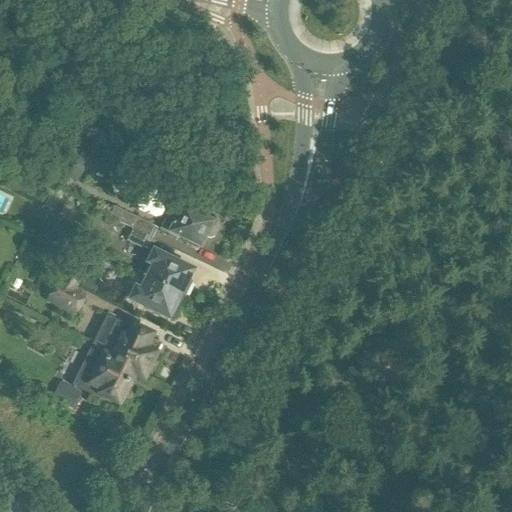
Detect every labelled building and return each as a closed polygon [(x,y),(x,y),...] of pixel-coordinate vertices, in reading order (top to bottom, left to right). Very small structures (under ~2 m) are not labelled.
[(179,241),(180,241),(181,238),(201,248),(206,238),(210,240),(215,239),(218,232),(217,227),(213,225),(213,224),(173,204),(160,232),(179,241)] [(107,219),(133,231),(134,229),(150,238),(155,227),(138,219),(113,206),(107,219)] [(134,229),(133,231),(127,243),(144,251),(150,238),(134,229)] [(145,265),(150,268),(146,278),(186,298),(193,282),(189,280),(193,272),(152,252),(145,265)] [(63,286),(59,283),(48,302),(75,317),(86,299),(74,292),(86,272),(74,266),(63,286)] [(140,288),(135,286),(129,300),(170,320),(174,311),(178,313),(186,298),(146,278),(140,288)] [(116,358),(141,371),(139,373),(145,376),(152,362),(154,363),(162,346),(144,337),(145,335),(134,330),(130,339),(115,331),(105,351),(117,357),(116,358)] [(93,345),(71,388),(87,396),(93,385),(104,390),(102,396),(120,405),(132,379),(136,381),(139,373),(141,371),(116,358),(117,357),(105,351),(93,345)] [(0,490),(0,510),(8,494),(0,490)]
